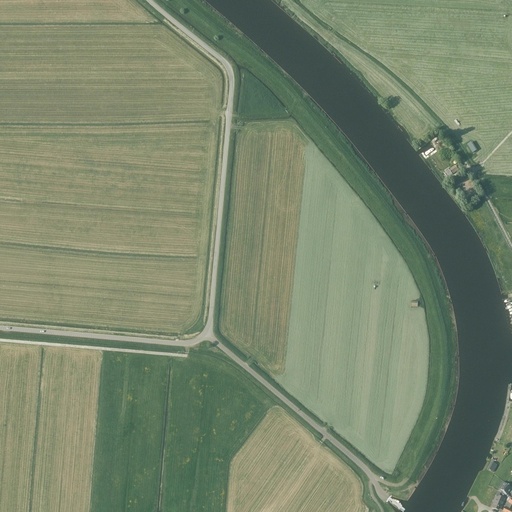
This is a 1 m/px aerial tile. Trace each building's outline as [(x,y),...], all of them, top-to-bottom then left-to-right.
[(449,170),(452,174),(458,170),(455,166),(449,170)] [(458,189),(454,193),(458,198),(462,194),(458,189)] [(497,465),(492,462),(488,469),(494,472),(497,465)] [(511,492),(511,488),(506,483),(502,487),(503,487),(501,490),(507,495),(510,491),(511,493),(511,492)] [(492,508),(498,510),(499,507),(501,508),(505,499),(499,496),(499,497),(496,496),(494,500),(495,501),(492,508)]
